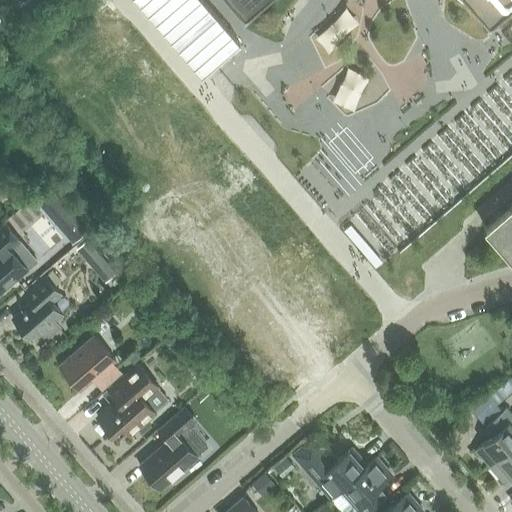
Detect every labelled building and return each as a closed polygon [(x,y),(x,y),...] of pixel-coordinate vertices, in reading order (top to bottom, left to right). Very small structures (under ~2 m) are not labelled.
[(210,127),(98,0),(82,0),(34,45),(152,179),(210,127)] [(229,0),(241,14),(245,18),(265,0),(471,0),(489,20),(511,0),(229,0)] [(49,189),(36,201),(54,221),(67,210),(49,189)] [(511,205),(486,228),(511,258),(511,205)] [(86,231),(76,220),(63,232),(72,243),(86,231)] [(0,291),(27,268),(37,260),(19,240),(5,223),(0,227),(0,291)] [(88,239),(76,249),(91,265),(102,256),(88,239)] [(60,292),(45,274),(27,290),(35,300),(13,318),(32,340),(33,338),(40,345),(59,328),(53,321),(62,313),(51,301),(60,292)] [(144,300),(135,308),(145,319),(154,312),(144,300)] [(94,334),(59,365),(80,389),(93,377),(103,389),(122,372),(118,367),(112,361),(115,359),(94,334)] [(120,362),(127,369),(140,358),(133,351),(120,362)] [(129,433),(168,398),(137,363),(108,388),(118,399),(98,417),(117,438),(126,430),(129,433)] [(511,383),(508,379),(490,395),(497,404),(511,391),(511,383)] [(179,435),(196,420),(184,406),(158,429),(167,439),(139,464),(160,488),(197,456),(179,435)] [(490,466),(511,447),(511,413),(506,407),(484,425),(492,434),(475,449),(490,466)] [(136,427),(140,432),(150,424),(145,419),(136,427)] [(331,496),(340,488),(367,465),(366,464),(351,447),(337,459),(326,447),(303,445),(293,453),(331,496)] [(511,447),(490,466),(505,483),(511,477),(511,447)] [(340,488),(360,511),(366,511),(381,499),(373,490),(391,474),(376,456),(366,464),(367,465),(340,488)] [(253,482),(252,483),(263,495),(276,484),(265,472),(253,482)] [(421,511),(423,511),(407,493),(385,511),(421,511)] [(256,511),(243,496),(224,511),(256,511)]
